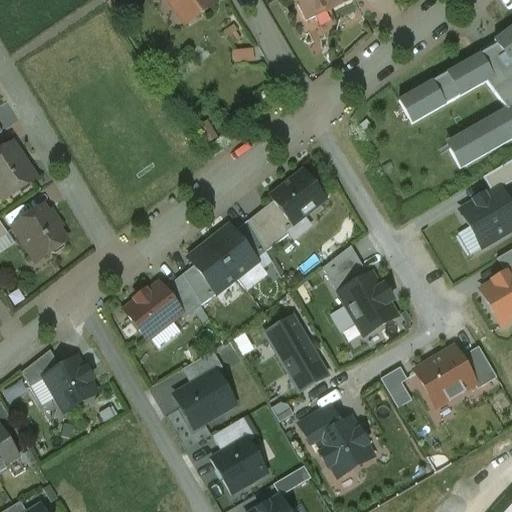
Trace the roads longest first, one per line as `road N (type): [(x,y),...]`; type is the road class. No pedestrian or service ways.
road 1 (residential): [(352,383),(439,332),(313,118)]
road 2 (residential): [(75,300),(203,511)]
road 3 (residential): [(122,265),(313,118)]
road 4 (residential): [(122,265),(0,66)]
road 5 (residential): [(313,118),(466,0)]
road 6 (residential): [(313,118),(242,0)]
